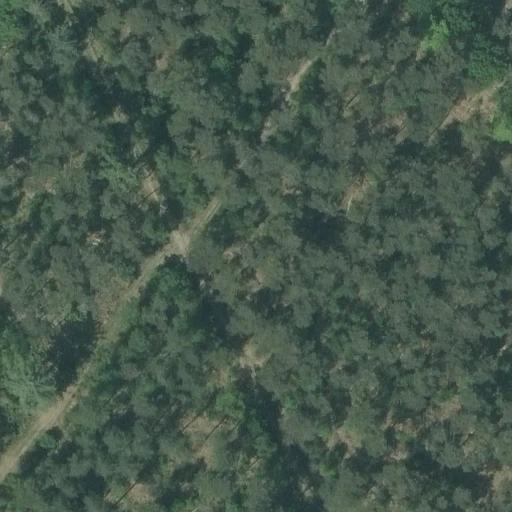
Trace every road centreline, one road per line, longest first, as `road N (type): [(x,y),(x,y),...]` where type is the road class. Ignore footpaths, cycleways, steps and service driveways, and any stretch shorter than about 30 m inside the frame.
road 1 (track): [(317,511),(178,242)]
road 2 (track): [(357,0),(309,56),(263,141),(178,242)]
road 3 (track): [(178,242),(0,470)]
road 4 (track): [(178,242),(55,0)]
